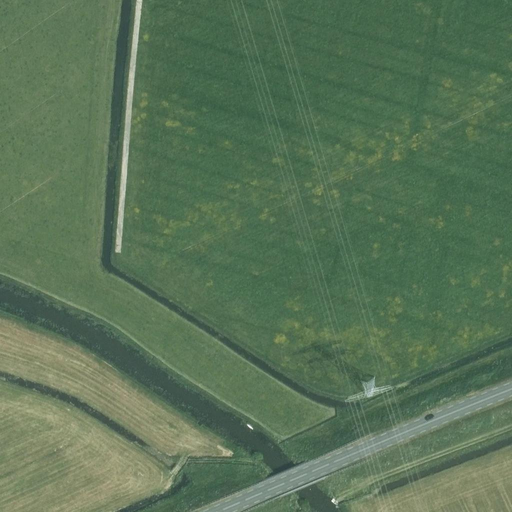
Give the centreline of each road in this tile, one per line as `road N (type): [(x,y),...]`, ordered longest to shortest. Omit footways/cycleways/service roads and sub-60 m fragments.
road 1 (primary): [(218,511),(511,388)]
road 2 (track): [(117,251),(139,0)]
road 3 (track): [(170,476),(182,461),(256,462),(297,499),(296,511)]
